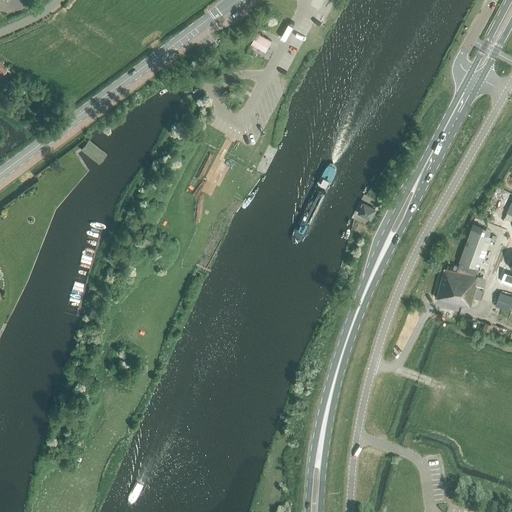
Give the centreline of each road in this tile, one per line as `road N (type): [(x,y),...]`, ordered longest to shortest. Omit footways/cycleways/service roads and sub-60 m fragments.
road 1 (unclassified): [(348,511),(360,416),(383,332),(424,234),(505,93)]
road 2 (tertiary): [(0,174),(234,0)]
road 3 (primary): [(319,448),(348,336),(382,257)]
